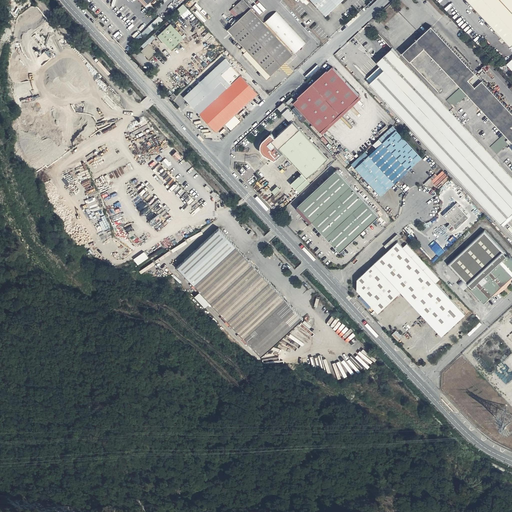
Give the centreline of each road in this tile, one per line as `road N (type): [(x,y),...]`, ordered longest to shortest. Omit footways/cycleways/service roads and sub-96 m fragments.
road 1 (unclassified): [(383,0),(211,158)]
road 2 (unclassified): [(64,0),(211,158)]
road 3 (unclassified): [(211,158),(331,287)]
road 4 (track): [(138,109),(232,206)]
road 5 (unclassified): [(331,287),(420,384)]
road 6 (unclassified): [(331,287),(423,203)]
road 7 (unclassified): [(420,384),(511,299)]
road 8 (unclassified): [(420,384),(469,435),(511,461)]
